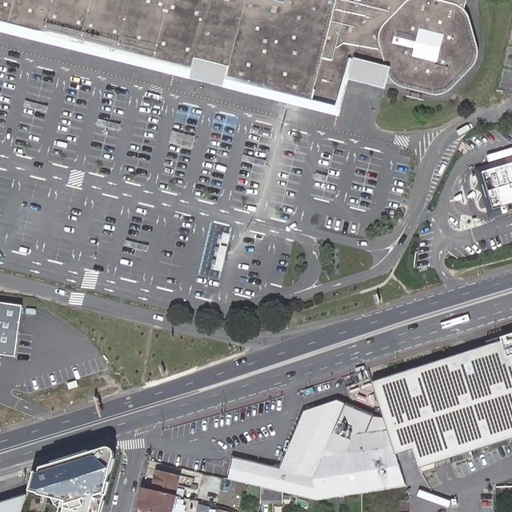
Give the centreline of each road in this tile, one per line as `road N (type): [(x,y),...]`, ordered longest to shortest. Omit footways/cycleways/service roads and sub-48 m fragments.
road 1 (primary): [(511,280),(0,441)]
road 2 (primary): [(129,421),(511,304)]
road 3 (unknown): [(134,442),(218,433),(364,382)]
road 4 (unclassified): [(415,207),(443,139),(468,123),(511,113)]
road 5 (primary): [(0,461),(129,421)]
road 6 (unknown): [(224,463),(256,459),(276,442),(293,407),(282,375)]
